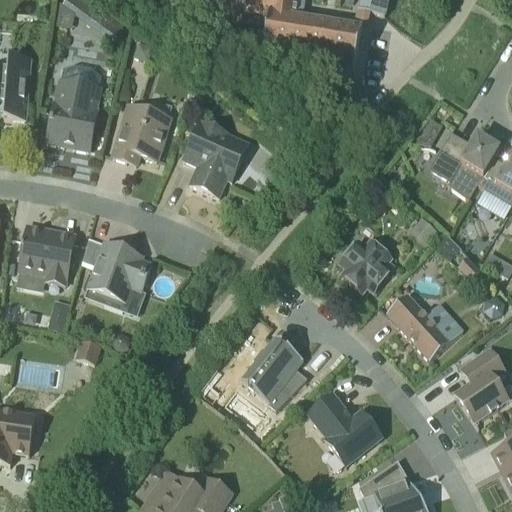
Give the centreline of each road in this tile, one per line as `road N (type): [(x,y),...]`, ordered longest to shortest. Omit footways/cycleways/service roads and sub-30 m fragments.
road 1 (residential): [(470,511),(416,419),(312,312)]
road 2 (residential): [(200,250),(121,215),(0,190)]
road 3 (residential): [(369,136),(478,0)]
